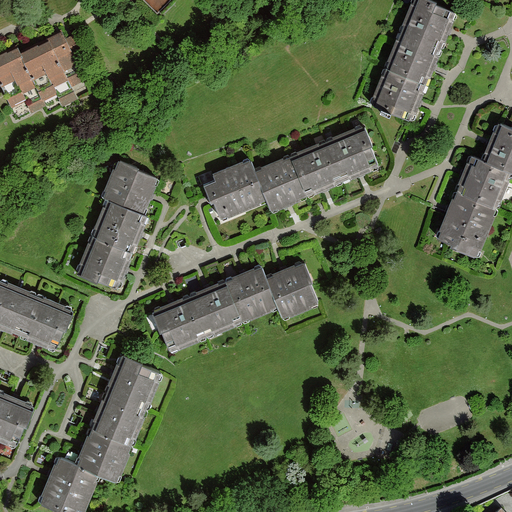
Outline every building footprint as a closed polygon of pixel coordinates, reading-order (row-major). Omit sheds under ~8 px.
[(456,12),(425,0),(412,0),(372,102),(414,119),(456,12)] [(0,88),(1,89),(16,82),(24,97),(37,90),(33,83),(46,76),(53,91),(68,83),(63,74),(79,67),(73,56),(84,51),(77,37),(67,42),(62,32),(47,39),(49,43),(19,58),(15,49),(0,55),(0,88)] [(511,130),(497,124),(482,162),(511,174),(511,130)] [(215,183),(205,187),(210,199),(219,221),(268,202),(273,214),(380,170),(362,127),(254,171),(249,160),(212,176),(215,183)] [(482,162),(470,157),(437,239),(478,255),(511,174),(482,162)] [(106,201),(77,271),(119,288),(127,270),(142,234),(148,217),(143,215),(150,197),(158,179),(117,162),(101,199),(106,201)] [(258,268),(151,311),(168,352),(276,308),(281,320),(317,306),(301,266),(263,281),(258,268)] [(72,307),(0,278),(0,324),(56,347),(72,307)] [(122,355),(77,463),(58,455),(38,502),(56,510),(55,511),(75,511),(77,508),(83,511),(99,474),(117,481),(162,372),(122,355)] [(0,438),(16,445),(33,405),(0,392),(0,438)]
